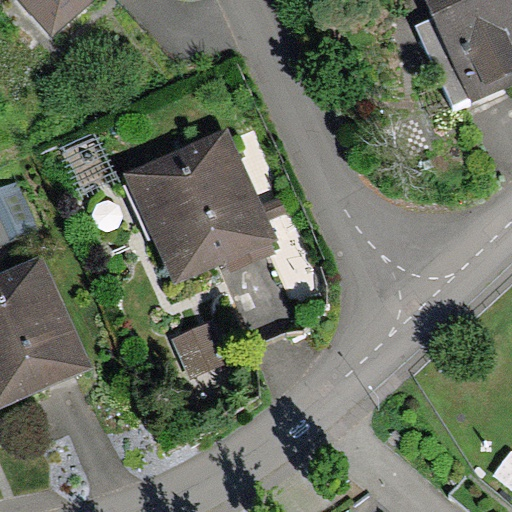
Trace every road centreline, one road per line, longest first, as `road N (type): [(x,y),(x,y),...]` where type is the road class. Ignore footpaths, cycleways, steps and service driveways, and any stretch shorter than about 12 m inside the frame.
road 1 (residential): [(249,0),(320,162),(423,305)]
road 2 (unclassified): [(139,511),(280,433),(423,305)]
road 3 (unclassified): [(423,305),(511,215)]
